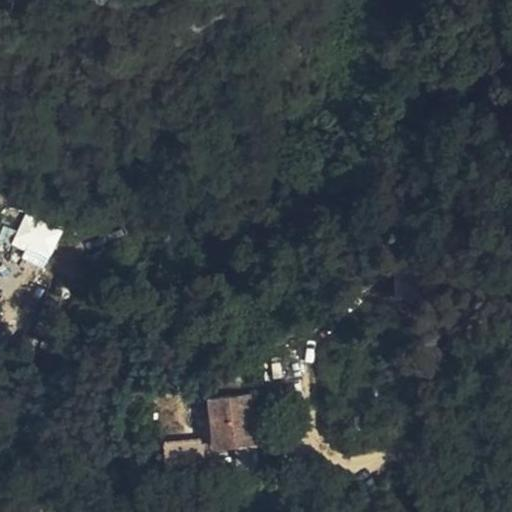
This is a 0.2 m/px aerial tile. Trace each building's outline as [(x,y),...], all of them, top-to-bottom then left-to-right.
[(410,39),(392,3),(348,25),(379,84),(387,80),(398,102),(426,88),(407,45),(410,39)] [(19,247),(31,251),(37,234),(25,230),(19,247)] [(37,234),(31,251),(45,256),(51,239),(37,234)] [(398,298),(425,296),(423,272),(405,263),(397,278),(398,298)] [(426,299),(423,299),(419,301),(416,304),(415,308),(415,311),(417,316),(420,319),(424,321),(428,320),(432,320),(435,316),(437,313),(437,309),(436,305),(436,303),(432,301),(430,299),(426,299)] [(233,394),(238,442),(259,440),(254,392),(233,394)] [(176,456),(203,455),(203,438),(175,439),(176,456)] [(259,440),(238,442),(241,464),(262,462),(259,440)]
